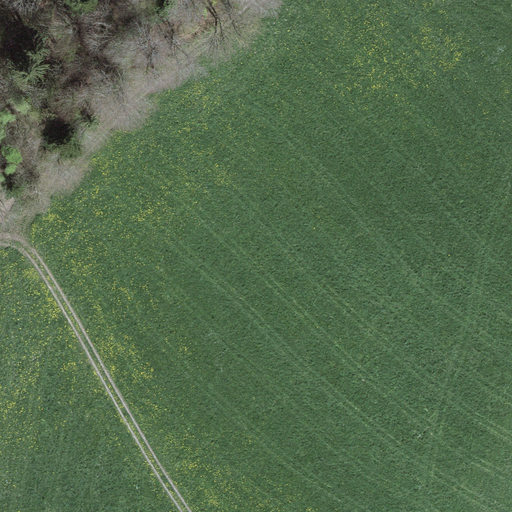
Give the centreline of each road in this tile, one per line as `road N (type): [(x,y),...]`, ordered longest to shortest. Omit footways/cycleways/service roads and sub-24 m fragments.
road 1 (track): [(246,0),(0,232)]
road 2 (track): [(186,511),(116,406),(56,289),(21,246),(0,237)]
road 3 (track): [(68,0),(0,213)]
